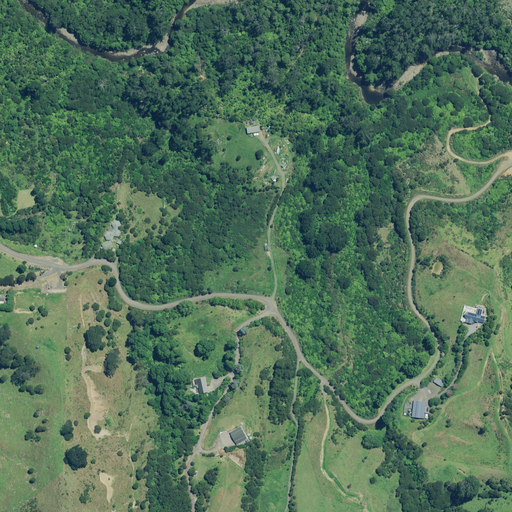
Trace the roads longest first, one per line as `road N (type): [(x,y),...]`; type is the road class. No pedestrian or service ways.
road 1 (unclassified): [(511,163),(476,196),(411,201),(410,295),(439,347),(432,366),(398,389),(372,421),(350,411),(313,369),(266,299),(230,294),(139,304),(123,293),(110,262),(54,266),(0,245)]
road 2 (track): [(192,511),(183,464),(223,391),(236,327),(273,307)]
